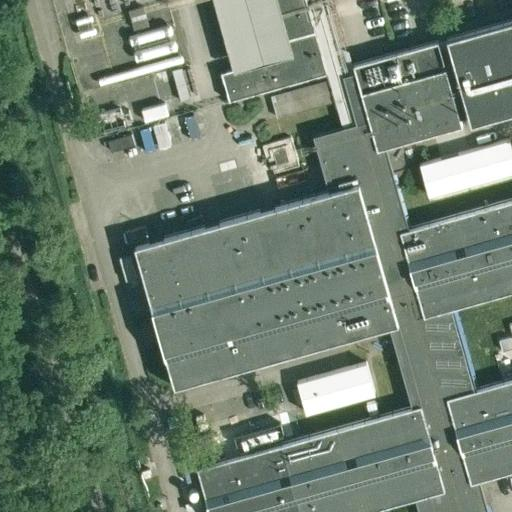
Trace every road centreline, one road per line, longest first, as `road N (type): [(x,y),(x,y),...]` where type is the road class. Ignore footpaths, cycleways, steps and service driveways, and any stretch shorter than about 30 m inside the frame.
road 1 (unknown): [(86,190),(174,511)]
road 2 (unknown): [(183,0),(217,137),(183,163),(86,190)]
road 3 (unknown): [(33,0),(86,190)]
